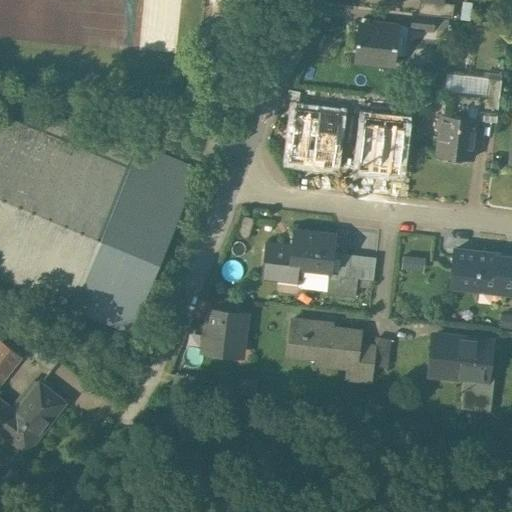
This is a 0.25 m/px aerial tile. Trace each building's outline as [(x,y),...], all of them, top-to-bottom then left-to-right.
[(453,4),(419,0),(418,0),(417,14),(434,16),(451,18),(453,4)] [(417,14),(412,13),(410,29),(432,31),(434,16),(417,14)] [(372,23),(372,27),(357,25),(354,60),(393,65),(397,25),(372,23)] [(500,80),(487,79),(483,110),(497,112),(500,80)] [(480,97),(444,93),(441,115),(475,119),(477,109),(478,110),(480,97)] [(363,108),(381,108),(382,96),(364,95),(363,108)] [(289,161),(312,163),(318,111),(295,108),(289,161)] [(119,144),(35,109),(28,126),(112,161),(119,144)] [(340,113),(318,111),(312,163),(334,166),(340,113)] [(28,126),(3,115),(0,122),(0,277),(73,308),(130,169),(112,161),(28,126)] [(475,119),(441,115),(437,155),(471,159),(475,119)] [(385,119),(365,117),(359,169),(379,171),(385,119)] [(385,119),(379,171),(399,173),(405,122),(385,119)] [(193,168),(121,139),(119,144),(112,161),(130,169),(184,190),(193,168)] [(130,169),(73,308),(130,332),(188,192),(184,190),(130,169)] [(292,247),(266,244),(262,275),(299,280),(300,272),(328,275),(329,275),(332,253),(334,235),(294,230),(292,247)] [(475,252),(454,249),(450,284),(476,288),(477,276),(472,276),(475,252)] [(511,256),(475,252),(472,276),(477,276),(476,288),(511,291),(511,256)] [(375,257),(332,253),(329,275),(356,278),(372,279),(375,257)] [(424,268),(424,256),(404,256),(404,267),(424,268)] [(329,275),(328,275),(327,279),(325,293),(354,297),(356,278),(329,275)] [(244,313),(208,309),(204,345),(240,349),(244,313)] [(321,322),(290,319),(286,352),(315,356),(314,362),(357,367),(359,345),(360,331),(321,326),(321,322)] [(491,343),(432,335),(429,355),(431,355),(429,372),(464,376),(487,379),(488,376),(491,343)] [(0,379),(19,356),(0,340),(0,379)] [(59,359),(40,344),(32,355),(51,370),(59,359)] [(374,347),(359,345),(357,367),(356,378),(370,379),(374,347)] [(487,379),(464,376),(460,407),(489,411),(493,377),(488,376),(487,379)] [(38,383),(15,413),(0,401),(0,430),(25,450),(63,402),(38,383)]
